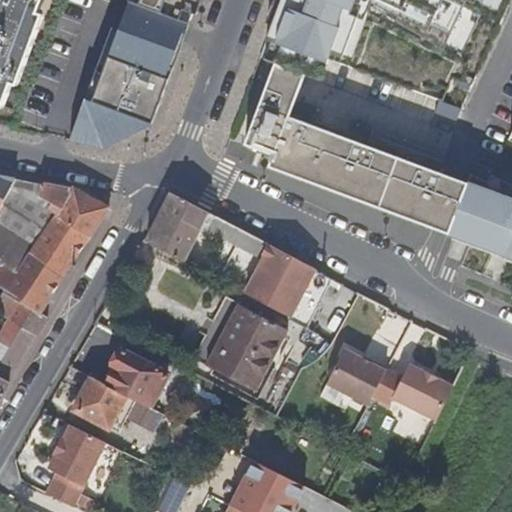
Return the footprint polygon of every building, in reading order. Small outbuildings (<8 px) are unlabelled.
[(0,0),(0,91),(11,96),(47,0),(0,0)] [(112,0),(67,132),(130,154),(178,17),(175,16),(180,0),(112,0)] [(493,16),(500,0),(263,0),(248,35),(307,62),(315,44),(344,57),(365,12),(458,54),(479,9),(493,16)] [(271,165),(446,232),(465,182),(287,115),(303,74),(273,63),(244,142),(275,155),(271,165)] [(11,96),(0,91),(0,107),(5,109),(11,96)] [(465,182),(446,232),(501,252),(498,257),(508,260),(511,261),(511,128),(510,132),(511,132),(511,198),(505,195),(510,184),(489,174),(486,181),(469,173),(465,182)] [(0,201),(13,178),(0,174),(0,201)] [(39,184),(13,178),(0,201),(0,230),(28,248),(46,217),(39,213),(44,207),(31,200),(39,184)] [(70,193),(39,184),(31,200),(44,207),(39,213),(46,217),(28,248),(66,272),(108,207),(74,189),(70,193)] [(145,241),(180,259),(200,221),(204,212),(170,194),(145,241)] [(216,236),(223,222),(204,212),(200,221),(204,222),(207,231),(216,236)] [(0,230),(0,268),(11,275),(28,248),(0,230)] [(284,315),(309,269),(309,267),(265,244),(240,291),(284,315)] [(6,321),(35,337),(47,319),(39,314),(66,272),(28,248),(11,275),(0,268),(0,291),(17,302),(6,321)] [(239,305),(207,364),(256,390),(287,329),(239,305)] [(0,394),(35,337),(6,321),(0,329),(0,394)] [(105,383),(135,399),(149,406),(167,373),(122,349),(114,351),(110,358),(113,370),(105,383)] [(324,383),(365,403),(370,395),(383,369),(383,368),(366,359),(365,361),(341,349),(324,383)] [(389,396),(433,418),(443,398),(450,383),(435,377),(436,376),(420,368),(420,369),(405,362),(399,376),(389,396)] [(386,404),(389,396),(399,376),(383,369),(370,395),(386,404)] [(105,383),(91,376),(74,409),(117,431),(135,399),(105,383)] [(55,473),(45,494),(72,507),(103,442),(68,425),(62,437),(58,437),(51,452),(53,454),(46,469),(55,473)] [(155,511),(157,511),(175,511),(187,485),(169,477),(155,511)]
